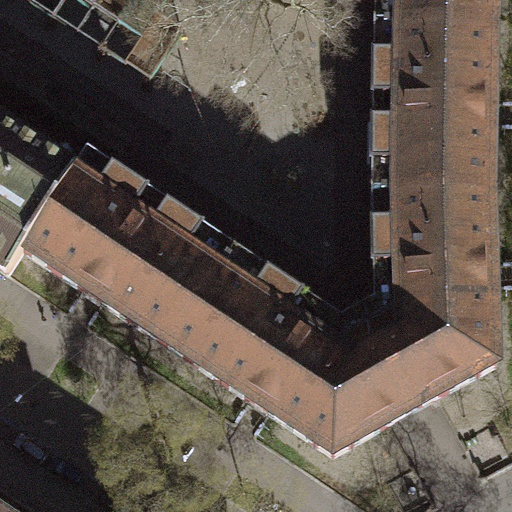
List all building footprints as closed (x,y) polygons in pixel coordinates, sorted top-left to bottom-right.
[(24,0),(152,84),(184,35),(161,19),(173,0),(24,0)] [(386,0),(398,2),(398,31),(495,32),(497,0),(386,0)] [(395,171),(394,198),(493,198),(495,32),(398,31),(398,60),(376,60),(376,103),(396,103),(396,124),(373,124),(373,170),(395,171)] [(73,178),(0,129),(0,271),(8,277),(23,254),(73,178)] [(23,254),(164,347),(216,268),(193,253),(206,233),(168,208),(154,228),(137,217),(152,194),(114,169),(98,194),(73,178),(23,254)] [(401,315),(370,332),(415,412),(496,367),(493,198),(394,198),(395,225),(371,225),(371,271),(400,271),(401,315)] [(255,293),(216,268),(164,347),(334,458),(415,412),(370,332),(339,348),(294,319),(308,298),(268,273),(255,293)]
